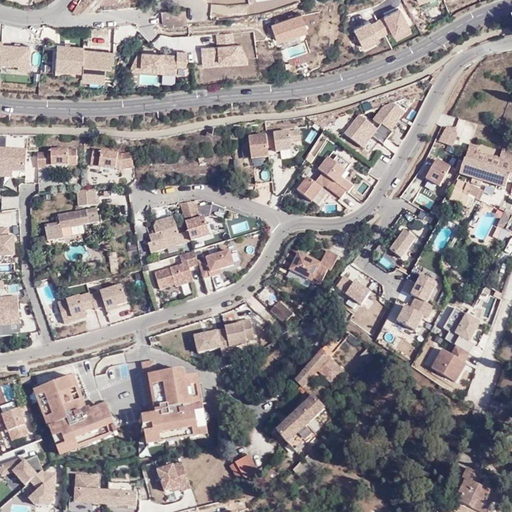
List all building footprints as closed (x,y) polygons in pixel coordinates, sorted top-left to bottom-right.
[(79,13),(84,6),(80,3),(75,10),(79,13)] [(192,26),(190,10),(166,13),(168,28),(192,26)] [(301,11),(271,23),(276,38),(307,28),(301,11)] [(218,43),(201,47),(202,67),(246,64),(248,55),(235,42),(234,33),(218,32),(218,43)] [(32,45),(4,43),(3,62),(20,63),(19,67),(30,68),(32,45)] [(86,46),(59,44),(57,68),(84,70),(86,46)] [(113,47),(86,46),(84,70),(82,79),(105,79),(107,65),(113,63),(113,47)] [(142,51),(137,54),(129,71),(176,74),(177,66),(185,66),(186,50),(178,50),(177,55),(142,51)] [(407,112),(391,101),(372,123),(379,129),(373,136),(383,143),(407,112)] [(361,114),(344,136),(363,149),(373,136),(379,129),(372,123),(361,114)] [(269,134),(271,151),(292,149),(289,128),(268,130),(269,134)] [(446,132),(440,143),(453,148),(457,136),(446,132)] [(269,134),(251,136),(254,158),(272,156),(271,151),(269,134)] [(242,148),(249,147),(249,138),(241,138),(242,148)] [(471,144),(466,159),(510,174),(510,173),(511,168),(511,152),(504,150),(500,159),(478,152),(479,147),(471,144)] [(0,169),(6,170),(14,170),(27,171),(29,150),(0,148),(0,169)] [(79,148),(49,149),(49,152),(39,152),(39,167),(49,167),(49,164),(79,163),(79,148)] [(124,153),(95,149),(93,163),(122,167),(136,166),(134,152),(124,153)] [(251,166),(250,149),(243,149),(244,167),(251,166)] [(327,155),(318,168),(325,172),(349,191),(354,184),(345,177),(349,170),(327,155)] [(440,159),(429,178),(442,186),(453,167),(440,159)] [(461,174),(460,175),(473,179),(471,181),(480,186),(484,177),(496,183),(495,186),(504,189),(510,174),(466,159),(465,159),(463,167),(461,174)] [(360,163),(351,178),(359,182),(367,167),(360,163)] [(273,167),(256,169),(258,183),(275,181),(273,167)] [(349,191),(325,172),(317,182),(311,177),(300,190),(314,201),(327,184),(344,197),(349,191)] [(452,195),(472,203),(474,200),(463,194),(468,182),(461,178),(458,187),(456,186),(452,195)] [(355,191),(365,198),(371,188),(361,181),(355,191)] [(463,194),(474,200),(474,199),(475,197),(479,200),(484,190),(468,182),(463,194)] [(97,187),(79,189),(81,205),(98,203),(97,187)] [(486,200),(501,204),(504,192),(490,188),(486,200)] [(128,190),(102,192),(103,204),(129,202),(128,190)] [(197,200),(182,203),(191,230),(194,240),(212,235),(207,216),(202,218),(197,200)] [(60,229),(97,222),(95,209),(57,216),(59,224),(44,227),(46,241),(62,239),(60,229)] [(511,218),(511,215),(505,212),(499,225),(506,229),(511,218)] [(177,220),(160,225),(157,229),(157,230),(158,233),(156,233),(152,234),(154,242),(151,243),(153,252),(184,243),(181,233),(177,220)] [(246,221),(233,225),(236,233),(249,228),(246,221)] [(0,255),(16,255),(14,234),(10,233),(9,225),(0,225),(0,255)] [(441,226),(432,248),(445,254),(454,231),(441,226)] [(506,229),(503,235),(509,238),(511,232),(506,229)] [(191,230),(181,233),(184,243),(194,240),(191,230)] [(393,249),(404,257),(418,238),(407,230),(393,249)] [(197,250),(182,254),(185,264),(157,273),(162,289),(174,285),(174,283),(177,282),(177,284),(178,286),(196,281),(191,267),(201,264),(200,260),(197,250)] [(232,250),(200,260),(201,264),(205,278),(213,276),(211,273),(224,269),(236,265),(232,250)] [(323,263),(302,252),(293,269),(323,284),(330,269),(333,270),(341,256),(330,250),(323,263)] [(429,302),(439,283),(424,275),(414,294),(429,302)] [(358,281),(349,294),(364,305),(373,292),(358,281)] [(125,287),(93,297),(97,309),(98,311),(108,308),(109,311),(120,307),(130,304),(125,287)] [(0,294),(0,324),(22,323),(21,311),(19,311),(18,305),(21,305),(20,295),(0,297),(0,294)] [(410,304),(406,302),(397,322),(415,333),(424,314),(428,317),(435,306),(429,302),(414,294),(410,304)] [(92,295),(61,305),(68,326),(77,323),(75,319),(89,315),(87,312),(97,309),(93,297),(92,295)] [(337,317),(345,307),(333,298),(326,309),(337,317)] [(282,300),(273,309),(287,323),(295,314),(282,300)] [(482,320),(457,307),(443,329),(450,333),(446,340),(456,346),(471,353),(476,343),(472,340),(482,320)] [(227,325),(228,329),(232,346),(255,340),(251,319),(227,325)] [(207,334),(197,336),(201,352),(223,347),(225,356),(234,354),(232,346),(228,329),(212,332),(212,335),(208,336),(207,334)] [(335,340),(297,382),(303,388),(307,392),(309,393),(310,394),(319,384),(318,383),(322,378),(318,375),(320,372),(331,381),(342,369),(332,360),(343,347),(335,340)] [(366,346),(359,355),(368,362),(375,354),(366,346)] [(453,351),(443,347),(432,367),(456,383),(472,355),(471,353),(456,346),(453,351)] [(157,360),(146,362),(147,369),(158,367),(157,360)] [(146,362),(144,362),(153,414),(159,413),(159,410),(167,409),(165,400),(163,400),(159,373),(158,367),(147,369),(146,362)] [(346,373),(342,369),(331,381),(335,385),(346,373)] [(175,370),(159,373),(163,400),(165,400),(167,409),(159,410),(159,413),(153,414),(144,415),(142,422),(146,423),(146,425),(144,431),(147,432),(149,442),(210,432),(205,404),(203,405),(200,384),(199,384),(197,376),(196,375),(188,377),(188,372),(184,371),(176,372),(175,370)] [(80,374),(41,389),(48,406),(55,425),(51,427),(62,455),(120,433),(109,404),(93,410),(92,407),(88,409),(83,397),(88,395),(80,374)] [(81,374),(80,374),(88,395),(83,397),(88,409),(92,407),(96,406),(96,404),(95,403),(94,402),(93,401),(92,400),(92,399),(91,399),(90,398),(81,374)] [(41,389),(37,390),(44,408),(48,406),(41,389)] [(349,396),(344,392),(338,398),(343,403),(349,396)] [(297,439),(326,409),(314,397),(279,431),(291,446),(300,454),(306,449),(297,439)] [(48,406),(44,408),(51,427),(55,425),(48,406)] [(31,434),(21,407),(2,414),(0,415),(0,425),(5,424),(8,423),(11,430),(14,440),(31,434)] [(11,450),(13,456),(29,452),(27,446),(11,450)] [(324,467),(312,454),(294,472),(307,484),(324,467)] [(20,459),(1,467),(4,476),(16,471),(28,485),(33,481),(44,471),(45,470),(39,456),(27,461),(26,459),(21,461),(20,459)] [(261,470),(249,456),(240,464),(251,478),(261,470)] [(184,462),(160,470),(167,491),(175,488),(182,485),(184,490),(193,487),(184,462)] [(462,491),(471,470),(467,469),(458,489),(462,491)] [(483,476),(471,470),(462,491),(458,489),(454,501),(459,504),(455,511),(488,511),(497,494),(479,486),(483,476)] [(44,471),(33,481),(41,490),(32,498),(37,505),(50,505),(56,500),(54,498),(57,496),(58,473),(46,472),(44,471)] [(101,476),(78,474),(77,501),(109,504),(110,490),(100,489),(101,476)] [(111,482),(110,490),(109,504),(138,506),(139,492),(136,491),(137,483),(111,482)]
